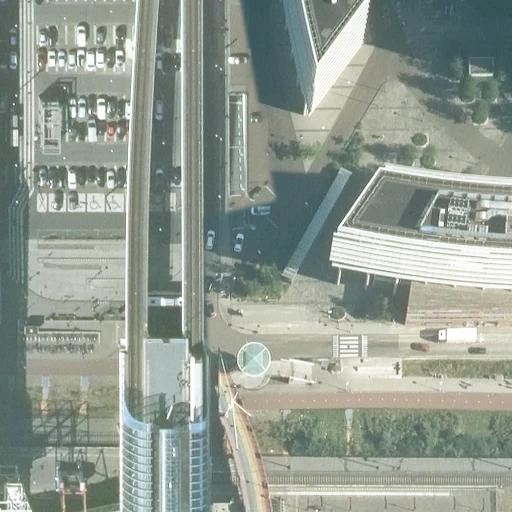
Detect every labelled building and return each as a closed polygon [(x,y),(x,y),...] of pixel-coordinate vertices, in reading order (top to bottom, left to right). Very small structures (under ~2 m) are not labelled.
[(347,17),(343,0),(275,0),(279,19),(281,30),(285,51),(287,61),(292,83),(296,105),(302,127),(304,138),(357,67),(353,47),(353,46),(354,46),(354,45),(353,45),(353,44),(352,44),(347,20),(348,19),(348,18),(348,17),(347,17)] [(470,81),(494,80),(493,64),(470,65),(470,81)] [(59,181),(59,135),(41,135),(41,181),(59,181)] [(511,325),(511,242),(502,242),(483,241),(464,239),(448,238),(447,237),(446,236),(445,236),(443,236),(442,236),(441,236),(440,236),(439,236),(430,235),(410,233),(369,226),(328,286),(364,293),(386,296),(407,300),(404,326),(511,325)] [(261,393),(266,390),(270,385),(272,380),(272,376),(271,370),(268,366),(265,364),(260,362),(253,361),(248,363),(243,368),(241,373),(240,377),(241,383),(245,388),(249,392),(255,393),(261,393)] [(209,511),(210,428),(116,430),(116,511),(209,511)]
